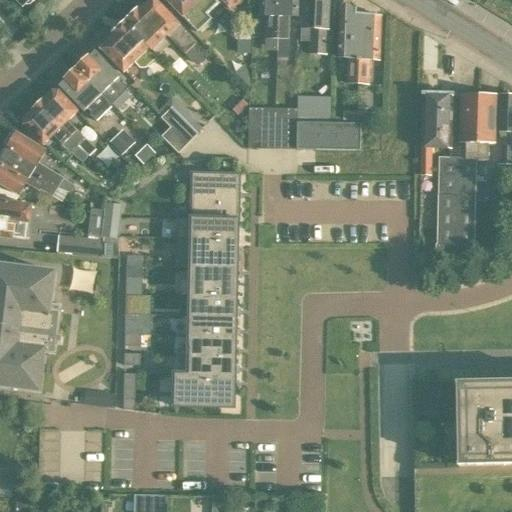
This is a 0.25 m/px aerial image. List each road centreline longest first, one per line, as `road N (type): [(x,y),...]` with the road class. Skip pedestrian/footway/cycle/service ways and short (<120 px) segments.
road 1 (residential): [(404,304),(309,304),(308,429),(51,417)]
road 2 (residential): [(404,304),(402,214),(281,215)]
road 3 (residential): [(0,91),(90,0)]
